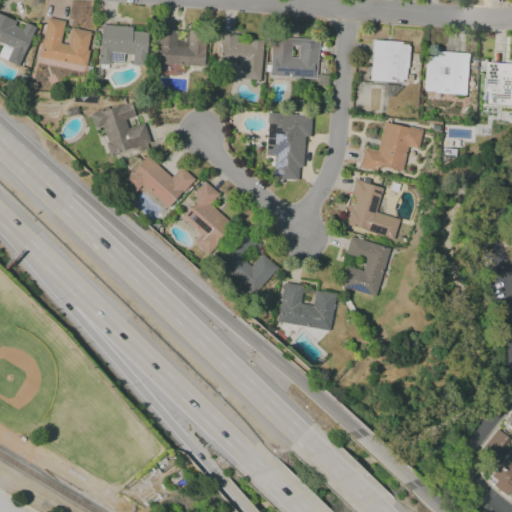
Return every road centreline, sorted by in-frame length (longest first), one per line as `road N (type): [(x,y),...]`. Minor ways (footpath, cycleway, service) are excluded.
road 1 (motorway): [(318,452),(40,184)]
road 2 (residential): [(349,9),(335,145),(311,204),(274,210),(202,138)]
road 3 (motorway): [(63,279),(263,471)]
road 4 (motorway): [(259,346),(76,190),(40,184)]
road 5 (residential): [(511,13),(240,0)]
road 6 (motorway): [(63,279),(71,308),(222,481)]
road 7 (motorway): [(362,437),(259,346)]
